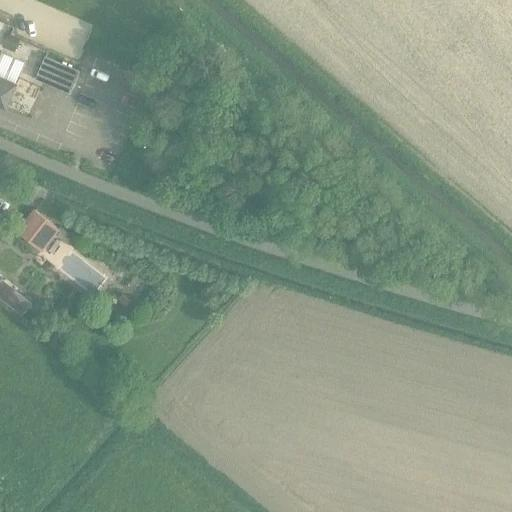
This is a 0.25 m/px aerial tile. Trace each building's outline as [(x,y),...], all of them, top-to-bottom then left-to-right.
[(8,34),(2,46),(14,52),(20,39),(19,39),(16,37),(9,34),(8,34)] [(0,105),(5,108),(16,83),(15,82),(24,62),(1,52),(0,53),(0,105)] [(35,78),(42,81),(70,93),(79,71),(75,69),(77,63),(69,59),(66,65),(44,56),(35,78)] [(42,250),(59,228),(34,209),(17,230),(42,250)] [(0,280),(0,297),(21,315),(30,304),(12,290),(3,283),(0,280)]
